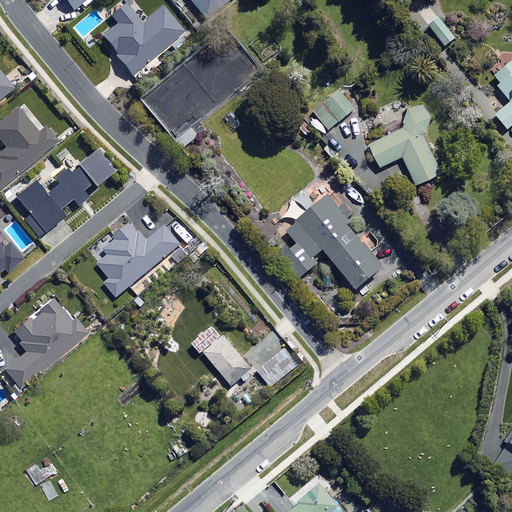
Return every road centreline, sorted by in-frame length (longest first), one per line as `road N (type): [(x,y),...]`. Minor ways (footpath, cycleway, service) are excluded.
road 1 (residential): [(345,376),(212,215),(160,166)]
road 2 (residential): [(160,166),(88,99),(11,0)]
road 3 (residential): [(345,376),(511,240)]
road 4 (residential): [(160,166),(0,303)]
road 5 (residential): [(184,511),(345,376)]
